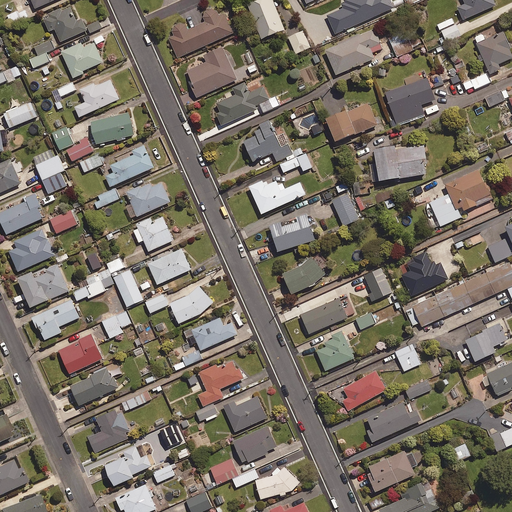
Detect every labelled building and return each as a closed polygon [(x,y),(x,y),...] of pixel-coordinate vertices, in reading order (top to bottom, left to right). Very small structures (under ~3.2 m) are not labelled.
[(63,0),(31,0),(37,12),(63,0)] [(272,0),(257,0),(247,4),(261,38),(284,29),(272,0)] [(496,0),(463,0),(467,7),(460,10),(466,22),(499,8),(495,0),(496,0)] [(168,37),(177,57),(232,32),(223,12),(218,14),(216,10),(211,8),(205,11),(203,16),(204,20),(187,28),(185,24),(179,22),(173,24),(171,30),(173,35),(168,37)] [(18,13),(16,9),(7,13),(12,25),(29,18),(26,10),(18,13)] [(64,14),(62,11),(50,17),(51,19),(45,22),(51,34),(57,32),(62,45),(89,33),(84,21),(78,24),(72,10),(64,14)] [(102,28),(99,21),(88,26),(90,33),(102,28)] [(463,35),(457,23),(438,32),(444,44),(463,35)] [(381,42),(374,27),(337,42),(337,43),(324,49),(335,74),(374,57),(370,47),(381,42)] [(311,47),(304,30),(289,37),(297,54),(311,47)] [(498,63),(511,56),(511,54),(509,48),(510,47),(502,30),(476,42),(489,73),(500,68),(498,63)] [(424,45),(419,32),(393,44),(398,57),(424,45)] [(51,40),(35,46),(39,55),(30,59),(34,68),(50,61),(46,52),(55,48),(51,40)] [(237,79),(222,45),(202,54),(205,61),(186,69),(193,85),(191,86),(196,97),(237,79)] [(105,65),(96,46),(85,51),(83,46),(63,55),(75,81),(86,76),(85,74),(105,65)] [(256,63),(247,67),(250,74),(259,71),(256,63)] [(47,64),(41,68),(46,76),(52,73),(47,64)] [(0,73),(0,85),(8,82),(17,79),(16,77),(22,74),(18,66),(0,73)] [(492,82),(488,73),(464,83),(466,89),(474,86),(476,89),(492,82)] [(426,76),(384,91),(396,125),(425,115),(421,103),(434,99),(426,76)] [(249,91),(244,81),(231,86),(235,93),(215,102),(219,110),(215,112),(220,124),(256,108),(254,104),(268,98),(262,85),(249,91)] [(77,90),(73,83),(58,89),(62,96),(77,90)] [(122,102),(113,83),(97,90),(96,86),(82,93),(87,105),(76,110),(81,121),(122,102)] [(462,84),(451,89),(453,95),(465,90),(462,84)] [(505,98),(509,96),(507,90),(487,98),(490,106),(505,100),(505,98)] [(276,97),(261,104),(265,113),(280,106),(276,97)] [(345,107),(324,116),(334,140),(355,131),(355,133),(377,124),(367,101),(346,110),(345,107)] [(37,116),(32,103),(22,107),(19,111),(15,110),(6,114),(11,126),(37,116)] [(133,134),(128,111),(90,120),(96,143),(133,134)] [(281,148),(268,118),(258,122),(260,127),(253,130),(255,134),(243,140),(252,160),(281,148)] [(74,144),(67,127),(53,133),(61,150),(74,144)] [(324,139),(321,133),(307,140),(309,145),(324,139)] [(95,150),(90,139),(68,150),(73,161),(95,150)] [(393,143),(372,147),(374,162),(368,163),(371,181),(425,172),(423,162),(426,161),(423,144),(394,149),(393,143)] [(154,166),(143,144),(131,149),(133,154),(109,164),(113,171),(104,175),(109,187),(154,166)] [(52,148),(32,156),(49,194),(68,186),(62,171),(65,170),(58,155),(55,156),(52,148)] [(313,167),(307,153),(281,164),(284,172),(302,165),(304,171),(313,167)] [(104,164),(100,154),(81,162),(85,172),(104,164)] [(0,193),(23,183),(12,159),(0,164),(0,193)] [(483,181),(477,168),(444,183),(455,209),(461,206),(463,209),(476,203),(474,200),(490,193),(485,180),(483,181)] [(305,193),(299,181),(284,188),(282,182),(277,184),(275,179),(264,184),(262,178),(247,185),(260,213),(305,193)] [(170,201),(161,181),(151,185),(150,182),(139,187),(139,185),(125,191),(136,216),(170,201)] [(350,188),(348,182),(337,187),(340,192),(350,188)] [(99,196),(101,200),(94,203),(97,209),(121,198),(116,188),(99,196)] [(39,205),(34,193),(24,197),(25,200),(0,211),(0,221),(5,233),(41,217),(36,206),(39,205)] [(361,219),(351,194),(334,201),(344,226),(361,219)] [(324,200),(321,195),(311,200),(314,206),(324,200)] [(396,205),(393,198),(385,202),(388,209),(396,205)] [(79,224),(73,210),(52,219),(58,233),(79,224)] [(279,221),(268,224),(276,251),(314,239),(306,212),(295,215),(296,220),(280,225),(279,221)] [(173,240),(162,215),(151,220),(150,217),(135,223),(137,228),(132,230),(138,242),(142,240),(147,251),(173,240)] [(45,238),(41,228),(13,240),(16,246),(7,250),(17,271),(54,254),(47,238),(45,238)] [(190,268),(181,247),(147,263),(156,284),(190,268)] [(442,263),(438,265),(436,260),(431,262),(427,252),(408,259),(413,271),(404,274),(413,296),(449,281),(442,263)] [(109,270),(111,276),(127,269),(120,253),(104,261),(109,270)] [(300,264),(281,272),(290,293),(312,283),(325,272),(310,255),(300,264)] [(511,285),(511,268),(509,261),(412,305),(422,326),(511,285)] [(69,290),(57,263),(44,268),(45,272),(33,277),(30,270),(15,277),(28,306),(46,298),(46,300),(69,290)] [(393,292),(383,268),(365,275),(373,292),(370,293),(374,301),(393,292)] [(111,276),(109,270),(72,287),(78,301),(88,296),(89,298),(106,291),(105,288),(115,283),(111,276)] [(144,300),(131,270),(115,277),(128,307),(144,300)] [(150,279),(140,285),(143,291),(154,286),(150,279)] [(213,301),(198,285),(188,294),(168,302),(178,323),(200,313),(213,301)] [(161,292),(159,287),(148,291),(150,296),(161,292)] [(169,305),(163,293),(146,301),(152,313),(169,305)] [(347,317),(338,297),(300,313),(308,333),(347,317)] [(79,317),(71,299),(31,317),(36,327),(37,326),(43,340),(61,332),(58,326),(79,317)] [(132,323),(127,312),(104,322),(111,338),(123,332),(121,328),(132,323)] [(376,323),(372,313),(357,320),(362,329),(376,323)] [(236,334),(231,322),(223,325),(219,317),(190,329),(200,350),(236,334)] [(157,337),(149,321),(140,325),(148,341),(157,337)] [(353,357),(341,329),(330,334),(332,338),(324,342),(325,346),(316,350),(324,370),(353,357)] [(486,330),(464,340),(474,361),(495,351),(486,330)] [(102,357),(90,333),(57,349),(68,373),(102,357)] [(422,363),(413,344),(397,352),(405,371),(422,363)] [(204,358),(200,350),(173,362),(176,370),(204,358)] [(235,369),(231,360),(217,367),(215,363),(197,371),(206,390),(197,394),(202,406),(223,397),(220,388),(243,378),(239,367),(235,369)] [(511,386),(511,361),(486,373),(496,394),(511,386)] [(110,377),(106,367),(89,375),(89,376),(69,385),(78,404),(117,387),(112,376),(110,377)] [(385,389),(375,370),(342,388),(347,397),(342,400),(347,410),(385,389)] [(433,389),(429,380),(406,390),(411,399),(433,389)] [(152,399),(148,390),(121,402),(125,411),(152,399)] [(266,416),(257,395),(236,405),(233,400),(223,405),(234,431),(266,416)] [(407,412),(402,401),(366,417),(371,428),(367,430),(371,441),(420,420),(416,409),(407,412)] [(219,416),(214,404),(197,411),(202,423),(219,416)] [(117,414),(114,409),(95,417),(101,431),(87,436),(94,452),(127,438),(124,432),(128,430),(121,412),(117,414)] [(11,431),(3,414),(0,415),(0,440),(10,436),(8,432),(11,431)] [(186,418),(180,422),(184,430),(190,427),(186,418)] [(277,446),(267,425),(232,441),(241,462),(246,459),(247,461),(267,452),(266,450),(277,446)] [(509,445),(497,430),(490,435),(502,450),(509,445)] [(471,456),(466,444),(455,448),(460,460),(471,456)] [(123,455),(103,464),(113,485),(132,476),(131,474),(151,465),(146,454),(140,457),(135,445),(121,451),(123,455)] [(414,473),(404,450),(368,465),(374,480),(370,482),(374,491),(414,473)] [(0,494),(27,482),(20,467),(15,470),(11,461),(0,465),(0,494)] [(175,475),(169,462),(163,465),(165,468),(154,472),(158,482),(175,475)] [(299,481),(283,466),(276,474),(255,480),(260,499),(291,490),(299,481)] [(428,511),(439,507),(426,478),(399,490),(402,498),(378,508),(380,511),(428,511)] [(147,511),(156,508),(145,484),(114,497),(120,510),(123,509),(124,511),(147,511)] [(202,511),(213,507),(206,492),(188,500),(193,511),(202,511)] [(44,511),(39,495),(0,509),(1,511),(44,511)] [(307,511),(303,502),(283,511),(280,504),(268,509),(269,511),(307,511)]
